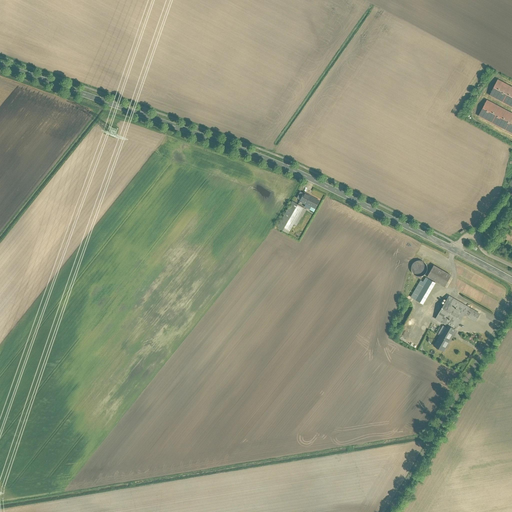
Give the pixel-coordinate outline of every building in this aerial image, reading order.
[(511,113),(486,100),(478,117),(511,134),(511,87),(498,79),(489,96),(511,107),(511,113)] [(314,211),(319,199),(300,191),(297,198),(300,200),(299,202),(305,205),(304,207),(314,211)] [(288,235),(294,225),(297,227),(307,210),(292,201),(277,228),(288,235)] [(426,265),(424,263),(422,262),(419,261),(417,261),(414,262),(413,264),(411,266),(411,268),(411,271),(412,273),(413,275),(416,277),(418,277),(421,277),(424,275),(426,273),(427,271),(427,268),(426,265)] [(433,266),(427,277),(436,283),(444,288),(451,276),(433,266)] [(436,283),(427,277),(424,282),(421,280),(410,298),(423,305),(436,283)] [(449,296),(435,319),(448,326),(455,330),(464,316),(469,307),(449,296)] [(469,307),(464,316),(475,323),(481,314),(469,307)] [(455,330),(448,326),(442,336),(440,335),(433,346),(443,352),(455,330)]
